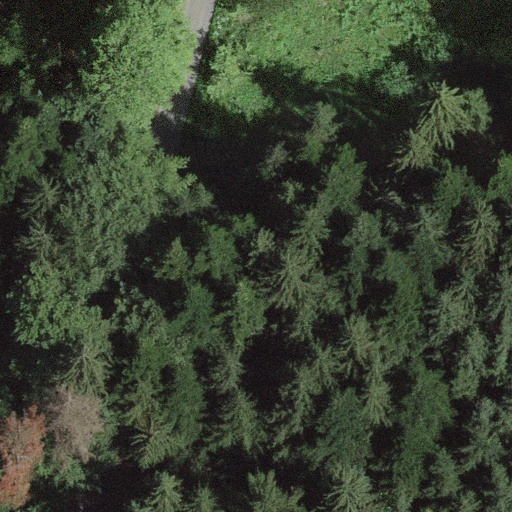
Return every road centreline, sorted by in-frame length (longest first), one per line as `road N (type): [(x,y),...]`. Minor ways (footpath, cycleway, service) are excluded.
road 1 (unclassified): [(74,511),(202,0)]
road 2 (track): [(89,450),(168,479),(208,511)]
road 3 (track): [(0,364),(60,336),(120,322)]
